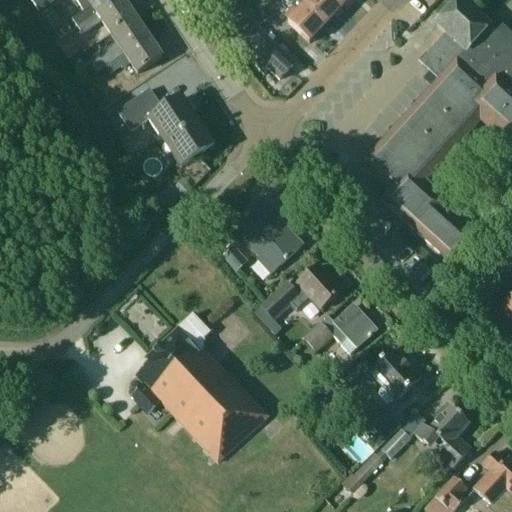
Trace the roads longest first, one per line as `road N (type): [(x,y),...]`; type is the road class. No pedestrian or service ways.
road 1 (unclassified): [(511,412),(261,141)]
road 2 (unclassified): [(0,346),(56,352),(261,141)]
road 3 (residential): [(261,141),(399,0)]
road 4 (unclassified): [(261,141),(165,0)]
